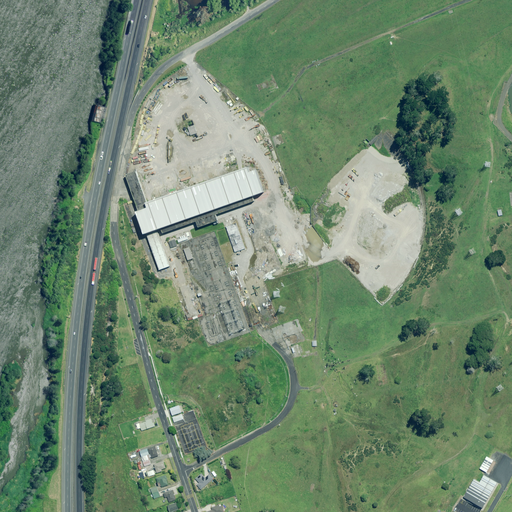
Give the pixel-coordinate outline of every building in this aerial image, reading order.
[(91,120),(101,123),(105,107),(95,105),(91,120)] [(197,133),(194,125),(188,127),(191,135),(197,133)] [(158,229),(264,190),(257,168),(251,170),(249,164),(148,201),(137,170),(127,174),(159,269),(170,265),(158,229)] [(245,248),(236,224),(226,227),(235,252),(245,248)] [(177,246),(175,239),(169,241),(171,248),(177,246)] [(189,247),(183,249),(187,260),(193,258),(189,247)] [(167,409),(170,416),(180,413),(178,406),(167,409)] [(182,421),(180,415),(171,418),(173,424),(182,421)] [(153,423),(151,420),(137,425),(138,429),(141,428),(142,431),(155,426),(153,423)] [(158,456),(155,446),(148,449),(152,458),(158,456)] [(149,455),(147,449),(140,451),(145,466),(151,464),(148,455),(149,455)] [(166,468),(164,461),(154,464),(157,473),(162,471),(161,470),(166,468)] [(205,478),(201,473),(195,479),(199,483),(197,485),(201,489),(213,479),(209,474),(205,478)] [(156,478),(159,486),(161,486),(161,487),(168,485),(166,479),(167,479),(165,475),(156,478)] [(495,483),(482,475),(478,482),(473,479),(463,497),(481,507),(495,483)] [(152,490),(150,486),(144,488),(147,494),(152,492),(154,499),(160,497),(157,488),(152,490)] [(174,494),(173,490),(163,493),(165,498),(167,497),(169,502),(176,500),(174,494)] [(170,511),(179,509),(176,503),(167,506),(169,511),(170,511)]
